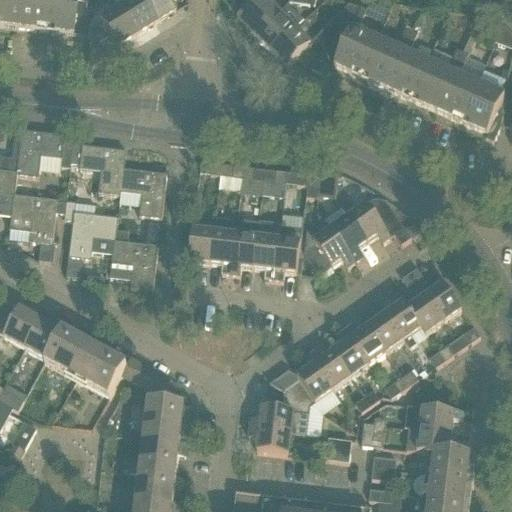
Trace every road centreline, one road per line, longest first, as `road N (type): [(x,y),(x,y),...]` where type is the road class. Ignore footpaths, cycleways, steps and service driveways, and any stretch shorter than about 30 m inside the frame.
road 1 (residential): [(203,34),(222,39),(263,82),(394,137),(448,176),(511,184)]
road 2 (residential): [(227,392),(0,267)]
road 3 (tertiary): [(478,261),(390,175),(296,138)]
road 4 (residential): [(203,34),(178,33),(116,72),(0,66)]
road 5 (residential): [(339,313),(186,295)]
road 6 (residential): [(227,392),(339,313)]
road 7 (tertiary): [(193,110),(102,102),(69,112)]
road 8 (tertiary): [(69,112),(189,136)]
